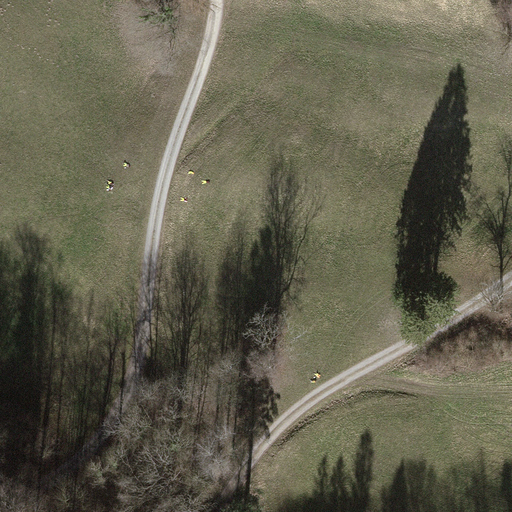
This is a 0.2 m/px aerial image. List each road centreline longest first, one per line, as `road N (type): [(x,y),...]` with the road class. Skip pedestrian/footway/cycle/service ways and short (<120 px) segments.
road 1 (track): [(218,0),(158,212),(132,389),(101,443),(0,506)]
road 2 (track): [(218,511),(267,441),(311,400),(511,282)]
